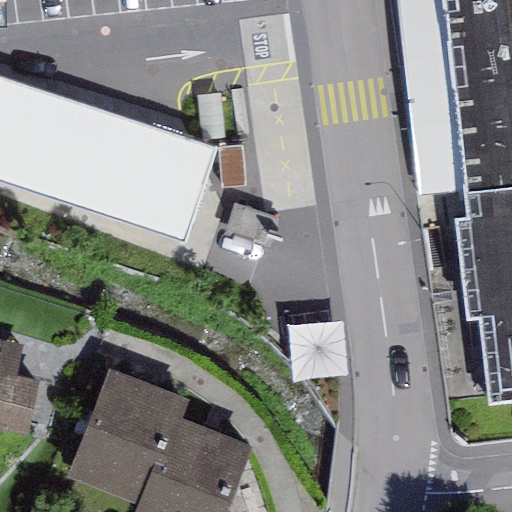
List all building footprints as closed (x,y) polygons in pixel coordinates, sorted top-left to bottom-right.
[(395,0),(418,198),(463,193),(441,0),(395,0)] [(511,0),(441,0),(463,193),(466,225),(455,227),(465,325),(478,325),(489,410),(511,408),(511,0)] [(80,104),(0,77),(0,181),(201,248),(232,154),(80,104)] [(352,373),(350,319),(297,321),(299,375),(352,373)] [(0,421),(25,427),(37,367),(16,363),(22,336),(0,331),(0,421)] [(162,447),(179,403),(187,383),(105,352),(64,459),(136,487),(153,443),(162,447)] [(153,443),(136,487),(129,508),(138,511),(217,511),(249,430),(179,403),(162,447),(153,443)]
